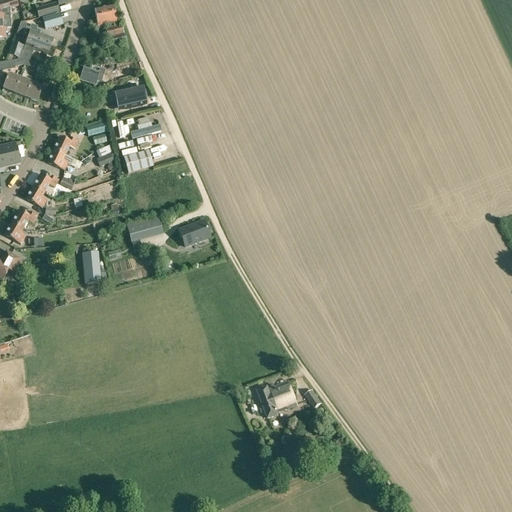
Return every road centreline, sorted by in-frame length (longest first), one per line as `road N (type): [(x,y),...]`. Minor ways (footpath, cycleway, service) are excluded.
road 1 (track): [(120,0),(224,243),(407,511)]
road 2 (residential): [(47,125),(89,0)]
